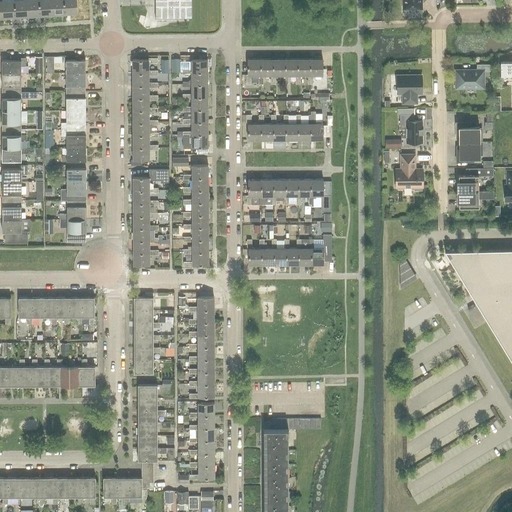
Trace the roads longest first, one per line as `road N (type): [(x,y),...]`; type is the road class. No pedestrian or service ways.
road 1 (unclassified): [(511,416),(415,261),(424,239),(511,233)]
road 2 (residential): [(0,457),(96,458),(110,448),(113,277)]
road 3 (residential): [(440,211),(439,24),(446,14),(511,13)]
road 4 (residential): [(233,278),(231,42)]
road 5 (residential): [(235,511),(233,278)]
road 6 (residential): [(113,277),(112,45)]
road 7 (residential): [(233,278),(113,277)]
